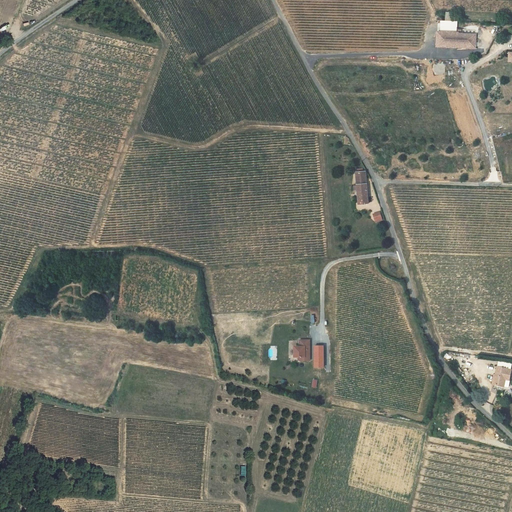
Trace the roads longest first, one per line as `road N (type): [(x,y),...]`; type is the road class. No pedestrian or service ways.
road 1 (unclassified): [(511,436),(465,394),(434,348),(376,180)]
road 2 (unclassified): [(376,180),(272,0)]
road 3 (unclassified): [(376,180),(511,184)]
